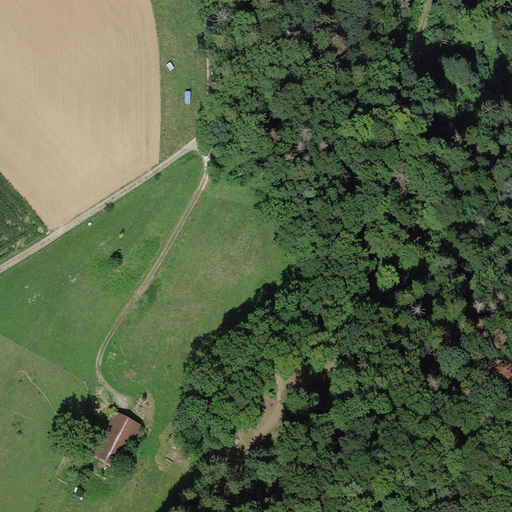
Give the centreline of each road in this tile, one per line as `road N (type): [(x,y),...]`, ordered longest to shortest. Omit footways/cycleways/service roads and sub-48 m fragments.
road 1 (track): [(0,269),(192,146),(206,153),(197,192),(101,348),(102,382),(122,401)]
road 2 (track): [(199,149),(215,99),(208,0)]
